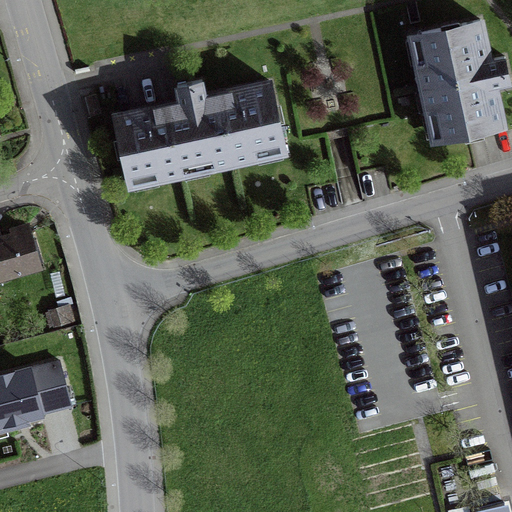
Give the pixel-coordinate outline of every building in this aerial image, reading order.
[(481,130),(501,126),(493,86),(508,83),(503,58),(487,61),(479,21),(458,25),(458,24),(440,28),(440,29),(420,34),(426,62),(417,64),(427,112),(436,110),(442,139),(463,134),(463,135),(481,132),(481,130)] [(203,97),(200,81),(175,86),(179,102),(113,116),(118,137),(117,137),(120,154),(122,154),(126,175),(154,169),(156,178),(182,173),(180,164),(205,158),(207,168),(255,157),(253,148),(281,142),(277,121),(278,121),(274,103),(273,104),(269,83),(203,97)] [(94,94),(87,96),(93,116),(100,114),(94,94)] [(0,276),(38,266),(28,232),(27,233),(25,226),(10,231),(12,237),(0,240),(0,276)] [(53,326),(73,321),(68,306),(49,312),(53,326)] [(0,440),(14,440),(11,410),(0,410),(0,440)]
